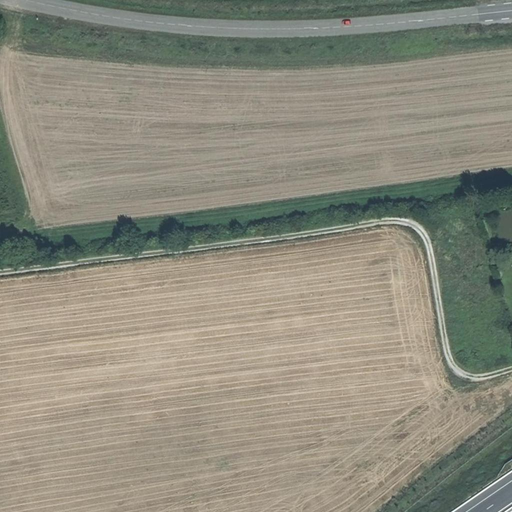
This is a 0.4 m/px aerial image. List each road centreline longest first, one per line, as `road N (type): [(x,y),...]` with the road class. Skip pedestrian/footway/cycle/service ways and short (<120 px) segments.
road 1 (track): [(511,369),(480,378),(456,373),(424,243),(402,222),(0,273)]
road 2 (tertiary): [(511,13),(229,29),(17,0)]
